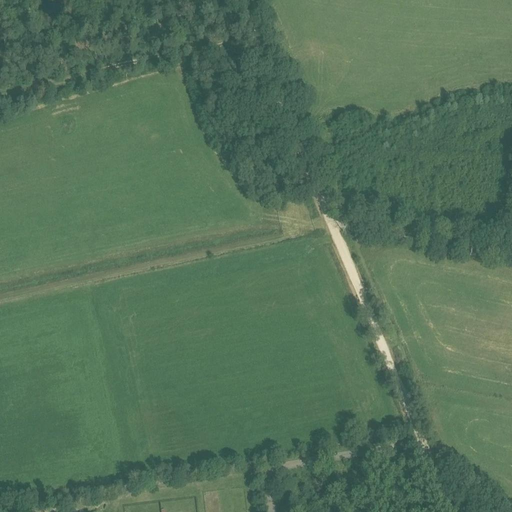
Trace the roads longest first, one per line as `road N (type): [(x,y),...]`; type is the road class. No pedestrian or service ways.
road 1 (unclassified): [(239,0),(453,511)]
road 2 (track): [(336,232),(511,261)]
